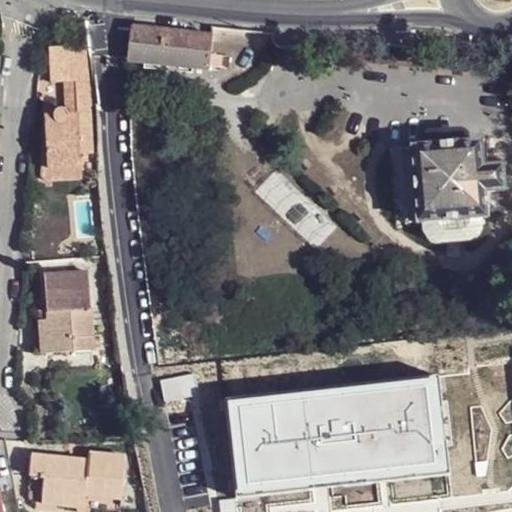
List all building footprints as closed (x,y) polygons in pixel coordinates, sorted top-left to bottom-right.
[(158,30),(87,23),(90,58),(126,62),(126,64),(209,72),(211,35),(158,30)] [(88,46),(49,49),(50,83),(61,82),(76,82),(91,82),(88,46)] [(61,82),(63,110),(68,115),(77,114),(76,82),(61,82)] [(77,114),(79,152),(94,151),(91,82),(76,82),(77,114)] [(44,146),(47,171),(79,170),(79,152),(77,114),(68,115),(63,110),(60,110),(58,111),(55,112),(52,115),(43,116),(44,146)] [(479,145),(411,150),(416,224),(422,224),(483,220),(485,220),(484,195),(503,193),(501,167),(481,167),(479,145)] [(47,171),(44,146),(42,148),(39,177),(42,181),(48,182),(47,171)] [(396,225),(416,224),(411,150),(390,150),(396,225)] [(79,170),(47,171),(48,182),(80,180),(79,170)] [(422,224),(422,235),(423,239),(428,244),(434,246),(473,243),(478,241),(483,236),(483,230),(483,220),(422,224)] [(45,313),(90,311),(86,271),(43,274),(45,313)] [(37,322),(39,355),(93,352),(90,311),(45,313),(46,319),(37,322)] [(46,319),(45,313),(37,312),(37,322),(46,319)] [(406,511),(405,503),(405,498),(402,467),(399,438),(399,434),(394,391),(352,396),(355,438),(355,442),(358,473),(361,503),(362,506),(362,511),(406,511)] [(184,412),(188,455),(355,438),(352,396),(184,412)] [(192,489),(358,473),(355,442),(189,459),(192,489)] [(86,460),(83,499),(119,502),(123,457),(87,454),(86,460)] [(42,480),(39,506),(81,511),(83,499),(86,460),(31,455),(28,477),(42,480)] [(192,489),(194,511),(267,511),(361,503),(358,473),(192,489)] [(28,477),(26,505),(39,506),(42,480),(28,477)]
